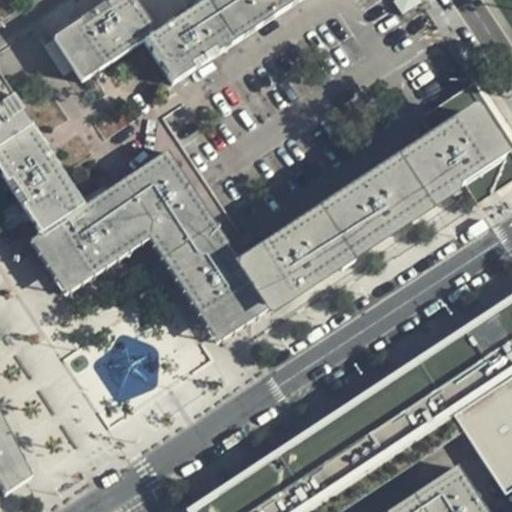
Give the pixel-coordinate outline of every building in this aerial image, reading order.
[(143,42),(156,34),(132,0),(114,0),(53,41),(81,83),(143,42)] [(208,0),(156,34),(143,42),(172,84),(241,39),(215,0),(208,0)] [(215,0),(241,39),(300,0),(215,0)] [(421,3),(418,0),(396,0),(394,2),(403,15),(421,3)] [(82,207),(0,83),(0,175),(39,235),(68,278),(150,224),(220,328),(263,300),(243,271),(165,153),(104,193),(82,207)] [(421,119),(436,144),(476,117),(503,160),(464,186),(476,205),(511,181),(511,143),(473,84),(446,102),(421,119)] [(436,144),(402,166),(430,208),(455,192),(464,186),(503,160),(476,117),(436,144)] [(402,166),(324,218),(351,260),(393,233),(430,208),(402,166)] [(351,260),(324,218),(251,266),(243,271),(263,300),(267,306),(272,313),(316,284),(351,260)] [(68,278),(39,235),(25,244),(63,300),(141,249),(147,244),(208,336),(220,328),(150,224),(68,278)] [(511,299),(185,511),(184,511),(341,511),(463,434),(453,419),(511,380),(511,299)] [(511,493),(511,380),(453,419),(463,434),(506,497),(511,493)] [(0,489),(4,496),(28,479),(5,432),(0,422),(0,489)] [(483,511),(455,468),(441,477),(388,511),(483,511)]
